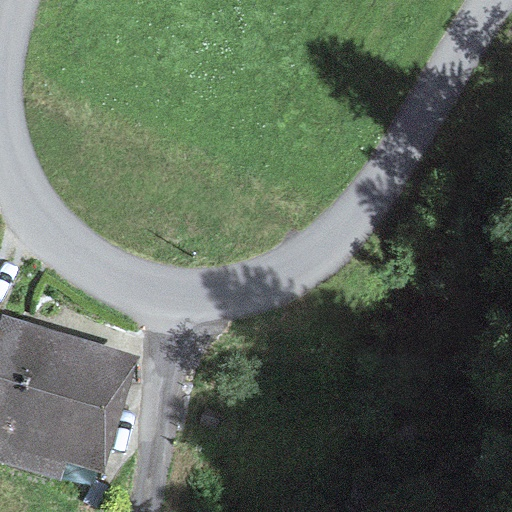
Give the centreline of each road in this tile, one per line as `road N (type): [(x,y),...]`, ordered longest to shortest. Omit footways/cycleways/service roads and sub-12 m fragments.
road 1 (unclassified): [(0,120),(31,210),(63,244),(170,293),(218,296),(314,258),(356,219),(491,0)]
road 2 (track): [(170,293),(160,511)]
